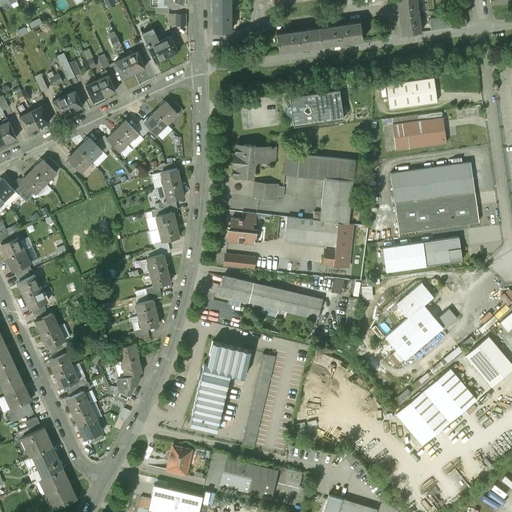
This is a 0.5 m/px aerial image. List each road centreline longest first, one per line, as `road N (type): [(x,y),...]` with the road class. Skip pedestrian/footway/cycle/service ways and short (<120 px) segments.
road 1 (residential): [(202,70),(206,148),(197,247),(175,327),(105,479)]
road 2 (residential): [(0,163),(202,70)]
road 3 (residential): [(0,288),(68,441),(105,479)]
road 4 (residential): [(202,70),(392,40)]
